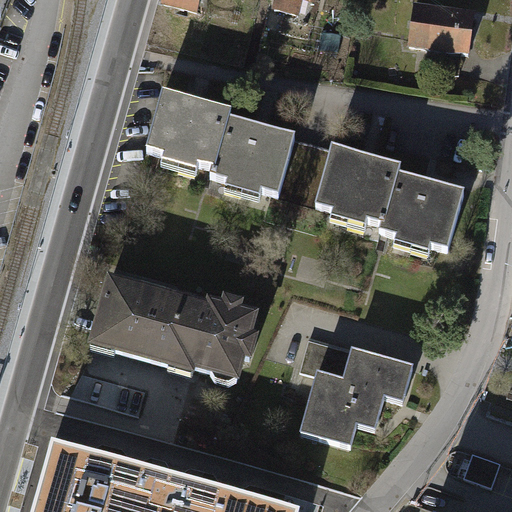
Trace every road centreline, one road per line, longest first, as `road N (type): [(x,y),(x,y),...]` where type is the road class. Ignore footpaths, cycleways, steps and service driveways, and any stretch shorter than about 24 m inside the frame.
road 1 (tertiary): [(0,479),(133,0)]
road 2 (residential): [(369,511),(443,423),(471,371),(487,320),(511,159)]
